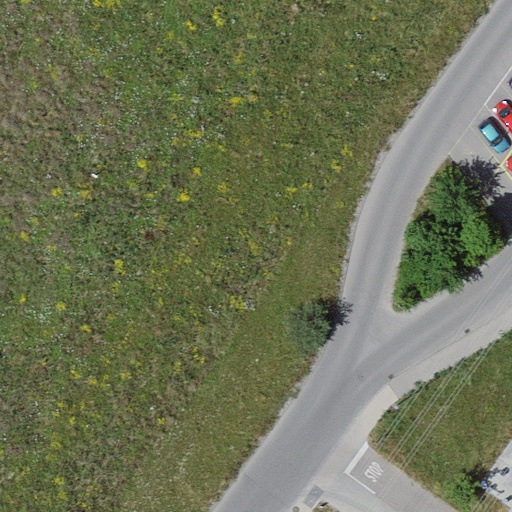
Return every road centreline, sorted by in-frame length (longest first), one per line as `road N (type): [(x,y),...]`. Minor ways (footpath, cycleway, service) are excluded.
road 1 (residential): [(511,16),(397,183),(376,254),(363,360)]
road 2 (residential): [(363,360),(427,336),(492,300),(511,279)]
road 3 (residential): [(415,511),(305,434)]
